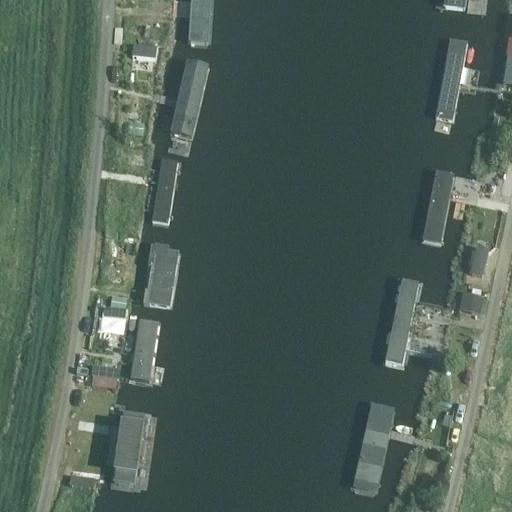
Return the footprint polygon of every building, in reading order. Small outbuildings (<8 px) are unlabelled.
[(207,46),(209,0),(191,0),(189,45),(207,46)] [(465,13),(466,0),(444,0),(443,10),(465,13)] [(452,123),(466,45),(450,42),(435,120),(452,123)] [(511,85),(511,56),(508,56),(503,84),(511,85)] [(192,142),(209,68),(186,63),(169,137),(192,142)] [(129,124),(127,136),(141,138),(143,127),(129,124)] [(154,226),(170,228),(179,165),(163,162),(154,226)] [(421,243),(441,247),(454,179),(434,175),(421,243)] [(169,311),(178,257),(168,255),(169,246),(169,244),(153,242),(145,294),(143,304),(143,306),(169,311)] [(420,285),(401,281),(384,364),(402,368),(405,355),(416,304),(420,285)] [(482,301),(463,297),(460,311),(479,315),(482,301)] [(112,299),(110,310),(124,313),(126,301),(112,299)] [(124,312),(110,310),(103,309),(102,319),(126,323),(128,313),(124,312)] [(148,384),(157,326),(140,324),(131,381),(148,384)] [(96,369),(94,369),(93,375),(93,378),(117,382),(119,373),(116,373),(96,369)] [(62,458),(58,476),(100,484),(157,494),(159,478),(158,468),(158,466),(159,460),(161,443),(160,432),(159,424),(159,418),(159,410),(160,398),(161,392),(161,391),(104,381),(77,377),(74,392),(62,458)] [(391,432),(396,411),(372,406),(352,496),(376,501),(390,440),(391,432)]
